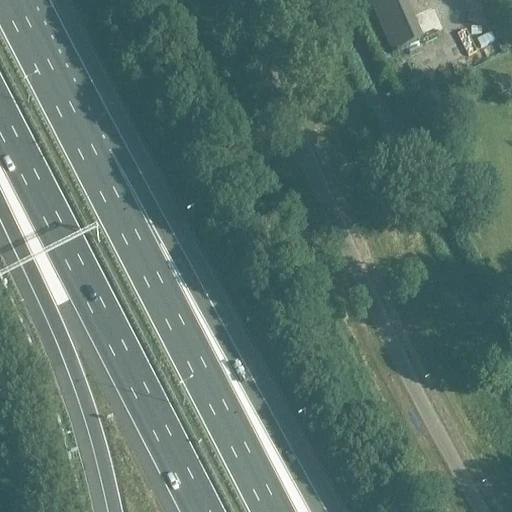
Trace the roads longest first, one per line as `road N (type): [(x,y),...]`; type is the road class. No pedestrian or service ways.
road 1 (unclassified): [(474,511),(411,401),(236,0)]
road 2 (motorway): [(0,121),(200,511)]
road 3 (motorway): [(313,511),(91,157)]
road 4 (motorway): [(272,511),(91,157)]
road 5 (motorway): [(0,194),(70,366),(108,511)]
road 6 (motorway): [(91,157),(10,0)]
